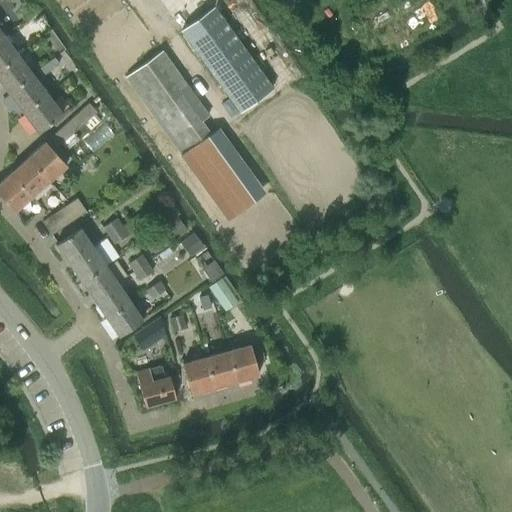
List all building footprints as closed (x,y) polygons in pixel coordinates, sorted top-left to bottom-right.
[(238,112),(271,88),(272,88),(213,6),(180,30),(238,112)] [(0,64),(16,53),(3,35),(2,33),(0,34),(0,64)] [(201,120),(208,115),(161,49),(124,76),(179,153),(179,154),(227,221),(265,192),(218,126),(210,132),(201,120)] [(31,72),(18,54),(16,53),(0,64),(0,83),(6,91),(31,72)] [(45,91),(32,74),(31,72),(6,91),(20,110),(45,91)] [(62,114),(47,93),(45,91),(20,110),(37,133),(62,114)] [(88,102),(48,138),(56,147),(96,112),(88,102)] [(48,181),(48,180),(66,164),(45,141),(27,157),(48,181)] [(30,196),(48,181),(27,157),(9,173),(30,196)] [(0,197),(13,211),(30,196),(9,173),(0,181),(0,197)] [(143,179),(150,190),(156,187),(149,175),(143,179)] [(76,197),(64,205),(73,219),(85,211),(85,210),(76,197)] [(64,205),(52,213),(62,227),(73,219),(64,205)] [(52,213),(41,221),(50,235),(62,227),(52,213)] [(116,218),(103,225),(109,234),(122,226),(116,217),(116,218)] [(79,226),(55,243),(67,262),(92,245),(79,226)] [(122,226),(109,234),(115,243),(127,234),(122,226)] [(189,256),(194,253),(203,247),(193,233),(184,238),(179,242),(189,256)] [(92,245),(67,262),(80,280),(104,264),(92,245)] [(222,274),(217,266),(206,250),(196,257),(212,281),(222,274)] [(141,254),(128,262),(133,271),(146,262),(141,254)] [(146,262),(133,271),(139,279),(152,270),(146,262)] [(104,264),(80,280),(92,299),(117,283),(104,264)] [(224,310),(234,304),(236,302),(220,278),(208,287),(224,310)] [(144,289),(150,299),(164,289),(159,280),(144,289)] [(117,283),(92,299),(105,318),(129,301),(117,283)] [(197,316),(213,312),(207,293),(192,297),(197,316)] [(129,301),(105,318),(117,336),(142,320),(129,301)] [(172,331),(185,328),(182,314),(169,317),(172,331)] [(159,317),(132,336),(141,350),(164,333),(159,317)] [(226,351),(235,381),(258,375),(250,344),(226,351)] [(212,387),(235,381),(226,351),(203,357),(212,387)] [(190,393),(212,387),(203,357),(182,363),(190,393)] [(168,376),(163,377),(160,365),(148,368),(134,371),(143,406),(174,398),(168,376)]
